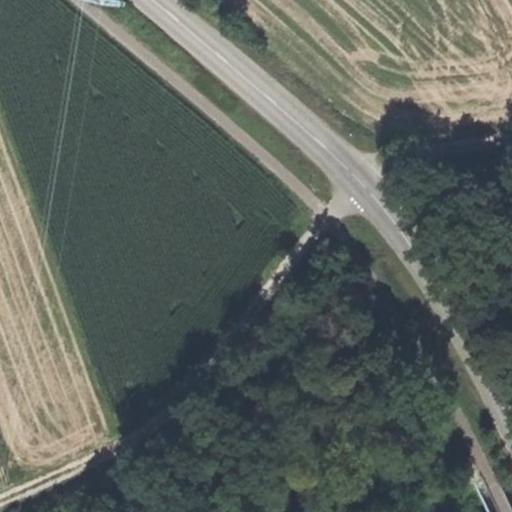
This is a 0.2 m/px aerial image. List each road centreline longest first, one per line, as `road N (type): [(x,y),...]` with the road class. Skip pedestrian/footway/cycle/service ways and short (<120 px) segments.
road 1 (track): [(511,135),(386,166),(329,217),(197,388),(138,432),(0,493)]
road 2 (secondary): [(152,0),(311,135),(418,255),(511,423)]
